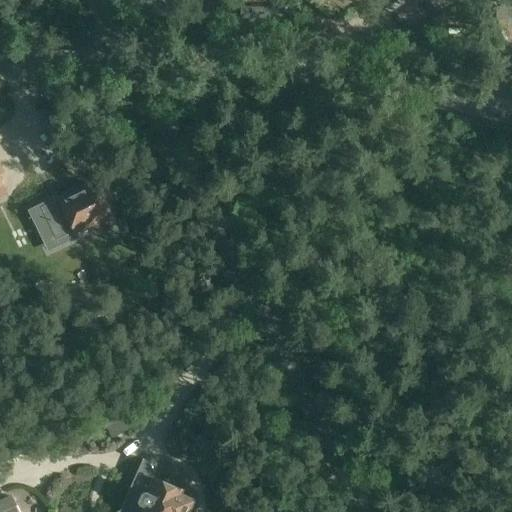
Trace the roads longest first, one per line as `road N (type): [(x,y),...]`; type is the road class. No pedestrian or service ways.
road 1 (unclassified): [(362,511),(143,88),(117,57)]
road 2 (unclassified): [(117,57),(299,71),(511,116)]
